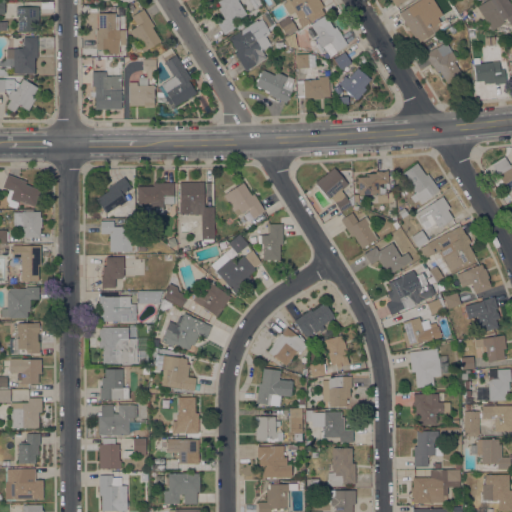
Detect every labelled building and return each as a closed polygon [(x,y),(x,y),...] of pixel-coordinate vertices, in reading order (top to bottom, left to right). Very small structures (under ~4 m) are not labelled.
[(219,0),(256,0),(251,4),(248,0),(237,0),(246,14),(232,22),(235,27),(224,34),(217,23),(224,19),(218,8),(220,7),(217,2),(219,0)] [(306,17),(305,15),(300,18),(288,0),(318,0),(323,7),(306,17)] [(417,43),(398,12),(417,0),(432,0),(442,14),(437,18),(440,22),(446,18),(450,25),(435,34),(434,33),(417,43)] [(491,14),(494,12),(487,0),(508,0),(511,3),(511,2),(511,26),(511,27),(505,18),(497,23),(491,14)] [(132,4),(134,8),(129,12),(126,7),(132,4)] [(38,6),(38,21),(35,21),(35,31),(17,31),(17,16),(16,16),(16,7),(38,6)] [(154,26),(151,27),(160,41),(146,49),(146,50),(142,53),(138,46),(141,44),(136,36),(134,37),(129,30),(137,25),(131,16),(143,9),(154,26)] [(124,30),(124,44),(118,44),(118,53),(108,53),(108,49),(95,49),(95,29),(97,29),(97,13),(115,13),(115,20),(118,20),(118,30),(124,30)] [(347,44),(335,52),(329,42),(324,45),(327,50),(321,53),(315,44),(317,43),(315,39),(318,37),(310,24),(325,14),(333,28),(336,26),(347,44)] [(297,30),(290,34),(291,35),(287,37),(287,36),(283,38),(274,24),(288,15),(297,30)] [(256,20),(257,21),(261,19),(270,33),(265,36),(270,44),(261,50),(266,57),(245,70),(234,53),(236,51),(228,38),(256,20)] [(34,73),(13,73),(13,58),(4,58),(4,48),(16,48),(16,47),(21,47),(21,46),(23,46),(23,37),(37,36),(37,57),(34,57),(34,73)] [(483,37),(493,37),(494,45),(484,46),(483,37)] [(424,54),(435,47),(436,48),(445,42),(457,59),(453,61),(462,75),(447,85),(438,70),(435,72),(424,54)] [(339,69),(333,59),(344,52),(350,62),(339,69)] [(315,67),(295,68),(295,54),(307,53),(315,55),(315,67)] [(190,78),(188,79),(197,93),(174,107),(172,103),(169,105),(164,97),(167,95),(160,84),(173,76),(164,62),(175,55),(190,78)] [(479,63),(498,61),(499,69),(503,69),(505,81),(504,81),(504,83),(494,84),(493,82),(483,83),(483,80),(475,81),(474,77),(473,77),(473,75),(474,74),(474,71),(472,71),(472,69),(473,68),(472,57),(478,57),(479,63)] [(155,59),(155,71),(142,71),(142,58),(155,59)] [(338,83),(344,76),(347,78),(357,67),(370,79),(363,87),(366,89),(356,100),(338,83)] [(291,91),(285,103),(267,94),(268,92),(267,93),(263,91),(264,90),(260,88),(259,89),(256,87),(257,86),(254,85),(256,82),(255,81),(256,79),(257,79),(259,76),(258,75),(259,73),(260,73),(262,69),(273,75),(275,71),(286,77),(287,75),(293,79),(291,91)] [(94,109),(94,86),(91,86),(91,71),(105,71),(105,76),(110,76),(120,76),(121,109),(94,109)] [(153,106),(143,106),(128,106),(128,82),(136,82),(136,85),(138,85),(138,77),(139,77),(139,75),(144,75),(144,77),(147,77),(147,85),(150,85),(150,84),(153,84),(153,85),(153,86),(155,86),(155,89),(153,89),(153,95),(155,95),(155,97),(153,97),(153,106)] [(323,96),(323,99),(312,99),(312,97),(303,97),(296,97),(295,80),(318,79),(318,76),(327,76),(327,80),(328,80),(329,96),(323,96)] [(8,96),(4,91),(4,98),(0,98),(0,79),(14,79),(14,89),(13,90),(15,91),(22,79),(37,87),(32,96),(35,98),(28,110),(18,104),(14,112),(6,107),(10,100),(7,98),(8,96)] [(338,85),(341,91),(336,94),(333,88),(338,85)] [(339,95),(347,95),(347,104),(339,104),(339,95)] [(509,165),(511,163),(511,185),(507,189),(491,164),(503,156),(509,165)] [(439,190),(420,203),(405,182),(408,181),(402,173),(416,162),(425,175),(427,173),(439,190)] [(353,195),(353,202),(353,204),(350,206),(340,212),(330,197),(328,198),(314,182),(322,176),(333,167),(347,184),(340,190),(347,198),(353,195)] [(357,177),(366,176),(366,173),(375,173),(375,171),(387,170),(389,193),(393,192),(394,202),(377,203),(376,194),(372,195),(372,194),(358,195),(357,177)] [(34,206),(18,200),(15,208),(7,205),(8,203),(7,201),(6,200),(6,198),(9,190),(2,187),(7,174),(26,181),(25,184),(29,185),(29,186),(34,188),(34,187),(36,188),(40,190),(34,206)] [(123,177),(131,188),(122,194),(127,201),(119,206),(118,204),(105,213),(95,199),(108,190),(107,188),(123,177)] [(173,182),(173,204),(162,204),(162,207),(149,207),(149,204),(137,204),(137,186),(152,186),(152,182),(173,182)] [(203,182),(204,208),(198,208),(198,214),(189,214),(189,213),(179,214),(179,202),(179,182),(203,182)] [(264,211),(252,218),(247,209),(236,215),(223,194),(242,182),(251,195),(253,193),(264,211)] [(424,229),(414,214),(442,196),(449,208),(447,210),(452,218),(438,228),(434,223),(424,229)] [(401,218),(397,211),(403,207),(407,214),(401,218)] [(22,237),(22,226),(12,226),(12,212),(22,212),(22,211),(39,211),(39,217),(41,217),(41,227),(40,227),(40,237),(22,237)] [(361,248),(353,235),(351,236),(340,219),(353,211),(358,220),(366,216),(370,223),(368,224),(377,238),(372,241),(373,242),(370,244),(369,243),(367,244),(367,246),(365,248),(364,246),(361,248)] [(213,239),(201,239),(201,220),(213,220),(213,239)] [(108,233),(100,233),(100,221),(113,221),(113,227),(136,226),(136,251),(120,251),(120,253),(115,254),(115,251),(109,251),(108,233)] [(281,223),(281,244),(279,244),(279,260),(275,260),(275,261),(272,261),(272,260),(269,260),(269,261),(266,261),(266,260),(262,260),(262,257),(261,257),(261,254),(262,254),(262,253),(261,253),(261,250),(262,250),(262,248),(261,248),(261,243),(257,243),(257,235),(262,235),(262,234),(268,234),(268,223),(281,223)] [(449,271),(438,251),(432,254),(432,253),(424,258),(419,248),(426,244),(426,243),(460,224),(465,234),(466,234),(470,242),(468,243),(475,257),(449,271)] [(417,247),(410,236),(421,229),(428,240),(417,247)] [(246,243),(236,252),(228,243),(238,234),(246,243)] [(400,256),(407,252),(411,260),(405,264),(390,273),(386,268),(384,270),(378,259),(370,264),(363,254),(375,246),(377,251),(391,242),(400,256)] [(40,266),(37,266),(37,281),(20,281),(20,270),(11,271),(11,245),(40,245),(40,266)] [(254,269),(248,275),(250,277),(242,284),(243,286),(234,293),(210,264),(224,252),(234,263),(243,256),(254,269)] [(123,277),(121,277),(121,278),(114,278),(114,288),(101,288),(101,275),(102,275),(102,266),(105,266),(105,256),(123,256),(123,276),(123,277)] [(481,263),(483,269),(484,268),(488,277),(487,278),(491,287),(475,294),(470,283),(461,287),(456,274),(481,263)] [(443,277),(436,282),(428,270),(435,266),(443,277)] [(430,275),(435,281),(436,284),(438,291),(440,297),(437,298),(438,299),(426,304),(424,299),(417,302),(417,303),(420,301),(421,304),(417,306),(416,304),(408,308),(407,306),(396,311),(391,301),(393,300),(391,296),(388,297),(386,292),(391,290),(387,282),(402,275),(402,274),(412,270),(417,281),(430,275)] [(216,316),(192,300),(198,291),(198,292),(207,280),(214,284),(214,285),(230,296),(216,316)] [(186,296),(181,307),(163,298),(168,283),(176,287),(178,291),(186,296)] [(25,288),(25,286),(39,287),(39,299),(30,299),(29,311),(27,311),(27,318),(6,317),(0,317),(0,308),(6,308),(6,292),(9,292),(9,288),(25,288)] [(137,303),(137,291),(162,291),(158,303),(137,303)] [(460,304),(447,308),(443,296),(456,292),(460,304)] [(119,296),(129,296),(129,303),(135,303),(135,322),(119,322),(119,321),(100,321),(100,306),(98,306),(98,295),(103,295),(103,296),(119,296)] [(480,332),(476,316),(467,318),(463,305),(481,301),(481,300),(494,296),(497,308),(495,308),(496,312),(497,312),(499,318),(495,319),(497,327),(480,332)] [(162,299),(163,299),(171,303),(171,306),(161,310),(159,308),(162,299)] [(438,299),(438,301),(441,300),(444,308),(442,309),(430,314),(426,304),(438,299)] [(309,342),(305,336),(304,337),(293,320),(322,300),(334,317),(321,326),(324,330),(320,332),(319,329),(314,332),(313,331),(311,332),(315,338),(309,342)] [(198,334),(191,350),(173,343),(172,346),(160,341),(168,321),(175,324),(179,316),(181,317),(183,312),(190,315),(190,316),(204,322),(203,323),(211,326),(206,337),(198,334)] [(406,346),(402,332),(405,332),(402,322),(418,317),(420,321),(428,319),(432,332),(425,334),(427,340),(406,346)] [(16,323),(38,322),(38,325),(40,325),(40,329),(38,329),(39,333),(37,333),(37,341),(39,341),(39,352),(26,353),(26,354),(23,354),(23,353),(9,353),(8,338),(17,338),(16,323)] [(137,362),(127,362),(127,363),(102,363),(102,347),(98,347),(98,327),(127,327),(127,338),(136,338),(137,362)] [(285,365),(267,352),(272,345),(271,345),(280,333),(281,334),(286,327),(297,335),(298,338),(300,336),(303,340),(302,341),(306,345),(300,353),(298,351),(297,352),(296,351),(285,365)] [(484,346),(475,347),(474,339),(503,334),(505,348),(502,349),(504,359),(487,362),(484,346)] [(322,340),(340,335),(342,340),(344,340),(346,351),(345,352),(348,364),(341,366),(341,367),(336,368),(335,363),(330,364),(326,348),(316,350),(314,341),(322,338),(322,340)] [(416,387),(414,371),(411,372),(408,351),(436,348),(437,356),(446,355),(448,373),(440,374),(440,375),(432,376),(433,385),(435,385),(435,388),(433,388),(432,385),(421,386),(421,389),(419,389),(418,387),(416,387)] [(164,386),(165,378),(161,378),(162,369),(154,367),(156,354),(186,358),(186,364),(188,364),(187,377),(195,378),(194,390),(164,386)] [(461,370),(460,357),(472,356),(474,368),(461,370)] [(41,359),(41,373),(38,373),(38,384),(21,383),(21,380),(16,380),(16,373),(20,373),(8,372),(8,358),(41,359)] [(311,377),(309,364),(322,362),(325,374),(311,377)] [(302,377),(290,372),(293,366),(294,367),(294,368),(304,372),(302,377)] [(258,383),(261,383),(262,368),(280,370),(278,379),(292,380),(290,396),(280,395),(279,406),(256,403),(258,383)] [(122,387),(127,387),(128,399),(100,399),(99,387),(101,387),(101,377),(104,377),(104,369),(122,369),(122,387)] [(122,370),(134,369),(136,381),(124,382),(122,370)] [(488,400),(487,380),(488,380),(488,370),(509,369),(510,381),(508,381),(509,390),(506,390),(506,400),(488,400)] [(351,376),(351,388),(349,388),(349,398),(346,398),(346,400),(348,400),(348,403),(346,403),(346,406),(329,407),(329,401),(322,401),(322,380),(328,380),(328,377),(333,377),(338,376),(341,376),(351,376)] [(10,402),(0,402),(0,390),(10,390),(10,402)] [(437,394),(437,402),(449,402),(449,412),(435,412),(435,425),(417,425),(417,418),(414,418),(414,406),(413,406),(413,394),(437,394)] [(10,428),(10,402),(27,402),(27,397),(41,397),(41,412),(38,412),(38,428),(10,428)] [(198,433),(172,433),(171,421),(175,421),(175,413),(177,413),(177,397),(194,397),(194,413),(197,412),(198,433)] [(97,434),(97,416),(100,416),(100,404),(112,404),(112,413),(117,413),(117,404),(136,404),(136,417),(129,417),(129,434),(97,434)] [(494,431),(493,415),(490,415),(490,419),(481,419),(481,405),(511,405),(511,411),(511,421),(511,431),(494,431)] [(301,409),(301,425),(288,425),(289,409),(301,409)] [(323,437),(323,426),(311,426),(311,421),(305,421),(305,410),(311,410),(311,412),(323,412),(323,411),(341,411),(341,417),(343,417),(343,429),(352,429),(352,442),(339,442),(339,437),(323,437)] [(478,434),(477,434),(477,435),(463,436),(463,411),(478,411),(478,434)] [(254,416),(275,416),(275,421),(279,421),(279,426),(275,426),(275,440),(255,441),(254,416)] [(416,430),(437,430),(437,442),(433,442),(433,447),(442,447),(442,455),(427,455),(427,466),(413,466),(413,446),(416,446),(416,430)] [(39,444),(37,445),(37,454),(34,454),(35,462),(17,463),(17,444),(26,444),(26,433),(39,433),(39,444)] [(197,438),(198,453),(195,453),(195,463),(178,463),(178,461),(176,461),(176,458),(178,458),(177,452),(166,452),(166,450),(160,451),(159,438),(166,438),(166,439),(197,438)] [(98,444),(101,444),(101,439),(114,439),(114,444),(118,444),(118,446),(119,446),(119,449),(118,449),(118,455),(120,455),(120,460),(120,468),(117,468),(117,470),(113,470),(113,468),(98,469),(98,444)] [(145,439),(145,455),(133,455),(133,457),(122,457),(122,450),(132,450),(132,439),(145,439)] [(480,454),(476,454),(470,454),(470,444),(475,444),(475,439),(498,439),(498,444),(501,444),(501,457),(508,456),(508,454),(509,454),(510,469),(493,469),(493,463),(481,464),(480,454)] [(256,459),(256,446),(269,446),(269,445),(283,445),(283,452),(285,452),(285,454),(283,454),(283,457),(286,457),(286,465),(291,465),(291,477),(275,477),(275,478),(272,478),(272,477),(269,477),(269,478),(266,478),(266,477),(261,477),(261,466),(258,466),(258,459),(256,459)] [(355,484),(341,484),(341,485),(327,486),(327,472),(332,472),(332,448),(351,447),(351,463),(354,463),(355,484)] [(151,471),(151,469),(148,469),(148,459),(151,459),(151,458),(163,458),(164,470),(151,471)] [(34,468),(34,480),(42,479),(42,498),(5,499),(4,482),(6,482),(6,469),(34,468)] [(429,469),(459,469),(459,486),(446,487),(446,503),(432,503),(432,504),(429,504),(429,503),(412,503),(412,497),(410,497),(410,487),(412,487),(412,477),(429,477),(429,469)] [(196,503),(175,503),(175,507),(166,507),(166,503),(163,503),(163,490),(167,490),(167,473),(199,473),(199,492),(196,492),(196,503)] [(511,511),(498,511),(498,500),(489,500),(489,491),(491,491),(491,474),(508,474),(508,490),(511,490),(511,511)] [(126,503),(128,503),(128,506),(126,506),(126,511),(117,511),(101,511),(100,495),(98,495),(98,475),(112,475),(112,477),(120,477),(120,485),(126,485),(126,503)] [(297,483),(297,490),(288,490),(288,508),(282,508),(282,510),(279,510),(279,508),(276,508),(276,510),(273,510),(273,509),(270,509),(270,511),(257,511),(257,502),(266,501),(265,489),(267,489),(267,484),(269,484),(288,484),(288,483),(297,483)] [(355,504),(352,504),(352,511),(335,511),(335,505),(330,505),(330,501),(328,501),(328,490),(334,490),(355,490),(355,504)]
